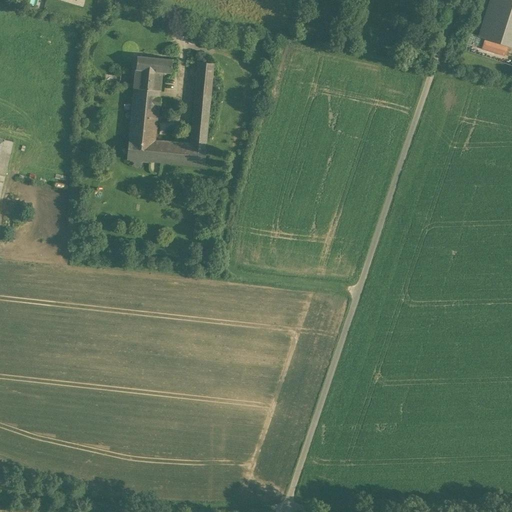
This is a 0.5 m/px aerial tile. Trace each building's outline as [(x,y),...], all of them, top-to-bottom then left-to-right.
[(511,0),(491,0),(480,37),(511,46),(511,0)] [(172,60),(137,56),(136,69),(134,88),(160,91),(162,72),(171,73),(172,60)] [(160,91),(134,88),(127,159),(150,162),(152,140),(156,141),(160,91)] [(0,156),(0,197),(6,175),(13,142),(4,140),(1,153),(0,156)] [(156,141),(152,140),(150,162),(204,167),(206,146),(156,141)]
